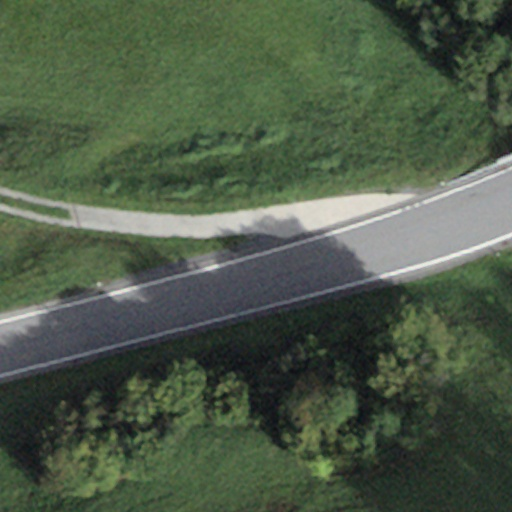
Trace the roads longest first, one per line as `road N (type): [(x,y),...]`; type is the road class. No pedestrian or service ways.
road 1 (tertiary): [(511,200),(444,233),(0,349)]
road 2 (track): [(444,233),(206,230),(49,212),(0,198)]
